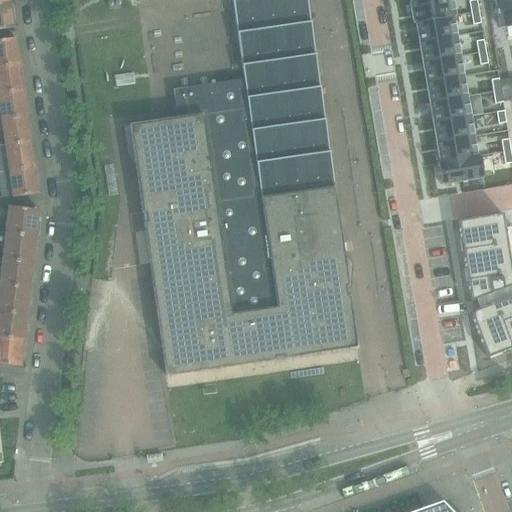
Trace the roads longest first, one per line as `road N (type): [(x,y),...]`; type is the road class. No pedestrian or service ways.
road 1 (residential): [(42,508),(39,460),(66,175),(41,0)]
road 2 (residential): [(459,431),(443,409),(370,0)]
road 3 (tertiary): [(459,431),(421,432),(256,479),(42,508)]
road 4 (tertiary): [(263,511),(428,452),(459,431)]
